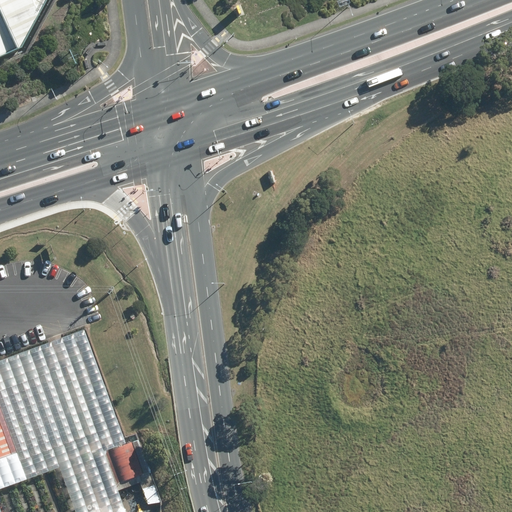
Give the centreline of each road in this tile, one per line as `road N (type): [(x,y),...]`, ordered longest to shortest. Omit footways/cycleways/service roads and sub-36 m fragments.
road 1 (primary): [(507,17),(250,158),(215,186),(198,223)]
road 2 (primary): [(507,17),(186,133)]
road 3 (secondary): [(198,223),(238,511)]
road 4 (secondary): [(210,511),(174,277)]
road 5 (primary): [(261,70),(449,0)]
road 6 (primary): [(0,143),(110,85),(132,61),(140,29)]
road 7 (primary): [(0,153),(152,104)]
road 8 (primary): [(174,277),(136,216),(106,183),(78,171)]
road 9 (secondary): [(174,277),(158,142)]
